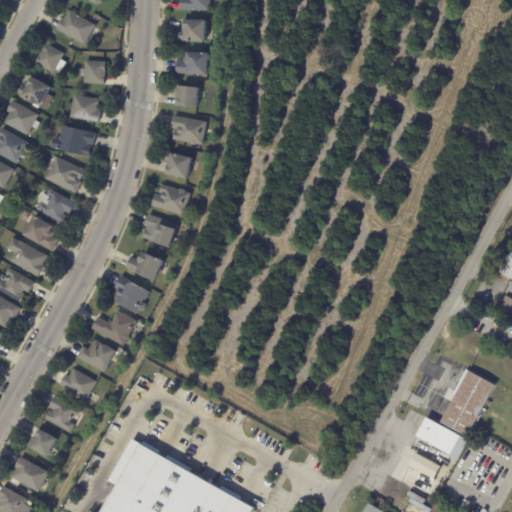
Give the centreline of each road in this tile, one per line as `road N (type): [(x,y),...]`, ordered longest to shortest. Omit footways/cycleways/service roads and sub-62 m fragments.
road 1 (residential): [(141,0),(137,108),(120,179),(92,251),(0,416)]
road 2 (residential): [(511,195),(336,511)]
